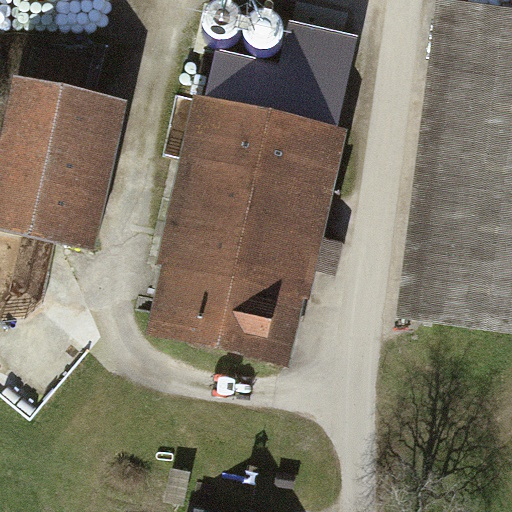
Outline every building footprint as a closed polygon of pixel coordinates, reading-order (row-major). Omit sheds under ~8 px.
[(511,9),(440,0),(399,320),(511,334),(511,9)] [(205,21),(203,27),(203,33),(205,39),(209,44),(214,48),(219,50),(226,50),(231,48),(236,44),(240,40),(242,34),(242,28),(240,22),(237,17),(232,13),(226,11),(220,11),(214,13),(209,16),(205,21)] [(247,30),(245,36),(245,42),(246,48),(250,53),(255,57),(261,59),(267,59),(273,57),(278,53),(281,48),(283,43),(283,37),(282,31),(278,26),(273,22),(267,20),(261,20),(255,22),(250,25),(247,30)] [(198,101),(147,338),(293,370),(345,132),(338,131),(358,38),(290,24),(281,65),(218,51),(207,102),(198,101)] [(17,77),(0,157),(0,231),(101,253),(133,102),(88,92),(96,54),(36,41),(28,79),(17,77)]
